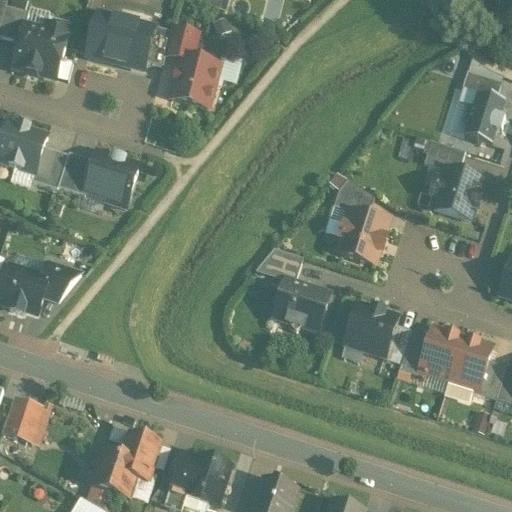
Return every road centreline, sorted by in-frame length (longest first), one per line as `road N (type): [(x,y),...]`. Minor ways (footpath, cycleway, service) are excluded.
road 1 (residential): [(0,354),(483,511)]
road 2 (residential): [(0,97),(124,140)]
